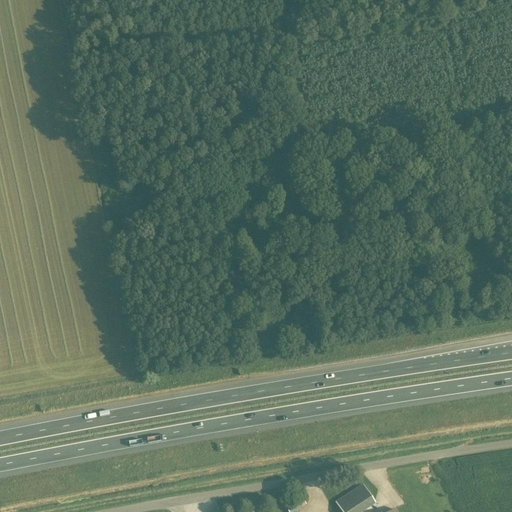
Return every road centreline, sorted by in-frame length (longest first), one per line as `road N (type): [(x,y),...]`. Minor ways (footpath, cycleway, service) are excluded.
road 1 (motorway): [(511,353),(0,440)]
road 2 (motorway): [(0,466),(511,380)]
road 3 (unclassified): [(511,443),(119,511)]
